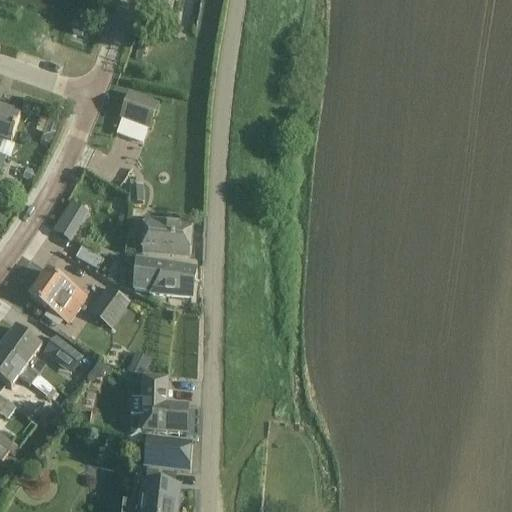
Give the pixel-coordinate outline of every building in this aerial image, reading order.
[(172,0),(147,0),(144,16),(169,21),(172,0)] [(94,20),(73,12),(68,27),(73,29),(72,32),(82,36),(87,20),(93,22),(94,20)] [(160,106),(129,95),(119,121),(151,132),(160,106)] [(21,117),(0,109),(0,141),(11,145),(21,117)] [(41,137),(52,142),(56,133),(45,128),(41,137)] [(22,180),(32,184),(37,175),(27,170),(22,180)] [(129,190),(130,206),(144,205),(143,189),(129,190)] [(59,223),(54,232),(71,243),(76,233),(59,223)] [(191,225),(155,223),(144,223),(142,255),(153,255),(190,257),(191,225)] [(81,251),(76,260),(97,272),(102,262),(81,251)] [(133,293),(141,294),(193,298),(197,270),(143,263),(136,263),(133,293)] [(86,301),(48,274),(30,299),(68,326),(86,301)] [(130,305),(108,288),(89,315),(111,331),(130,305)] [(17,331),(2,352),(62,395),(68,388),(44,370),(45,368),(34,361),(43,349),(17,331)] [(72,373),(82,359),(56,340),(46,353),(72,373)] [(62,395),(2,352),(0,354),(0,382),(12,391),(20,381),(30,389),(31,387),(56,404),(62,395)] [(132,362),(126,373),(141,380),(147,369),(132,362)] [(168,382),(144,381),(143,404),(130,404),(130,421),(142,421),(142,431),(187,433),(188,407),(167,406),(168,382)] [(0,447),(7,453),(13,458),(19,450),(0,435),(0,416),(8,423),(17,411),(0,398),(0,447)] [(68,427),(78,410),(68,404),(58,421),(68,427)] [(192,444),(149,440),(146,470),(149,470),(147,484),(143,483),(140,511),(172,511),(175,487),(170,487),(172,473),(188,475),(192,444)]
